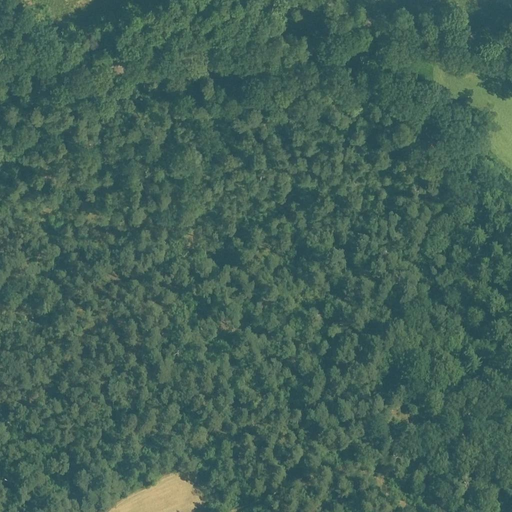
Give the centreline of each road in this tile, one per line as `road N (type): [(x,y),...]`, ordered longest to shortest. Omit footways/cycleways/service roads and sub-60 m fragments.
road 1 (track): [(511,419),(447,369),(444,320),(460,191),(360,42)]
road 2 (track): [(411,511),(359,468),(246,511)]
road 3 (track): [(379,30),(511,43)]
